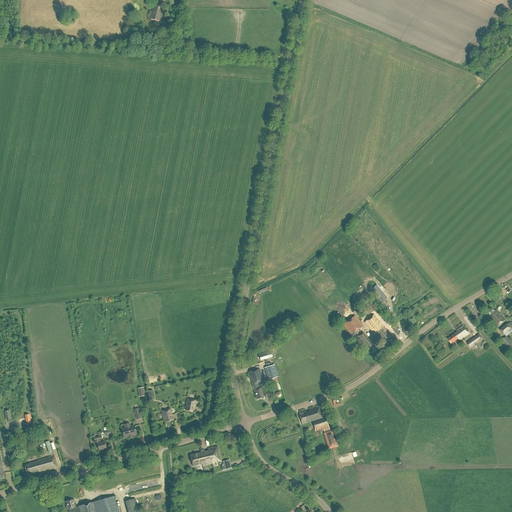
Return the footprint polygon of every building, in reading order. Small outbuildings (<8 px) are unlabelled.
[(151,19),(160,21),(163,5),(155,3),(151,19)] [(377,284),(372,288),(383,302),(388,298),(377,284)] [(497,327),(505,320),(496,311),(495,312),(492,309),(487,313),(493,320),(492,320),(497,327)] [(373,330),(381,324),(374,315),(365,322),(372,331),(373,330)] [(362,326),(354,316),(343,325),(351,335),(362,326)] [(486,320),(482,324),(489,332),(494,328),(486,320)] [(511,324),(510,323),(501,331),(504,334),(506,336),(511,331),(511,324)] [(388,348),(395,342),(391,337),(392,337),(382,324),(374,331),(377,335),(376,336),(385,348),(387,347),(388,348)] [(391,328),(398,336),(400,334),(394,326),(391,328)] [(459,341),(469,334),(463,326),(457,331),(458,332),(448,339),(451,344),(458,339),(459,341)] [(368,349),(373,346),(362,332),(357,336),(364,345),(365,344),(368,349)] [(350,337),(358,352),(363,349),(355,334),(350,337)] [(480,335),(468,343),(470,347),(471,348),(483,340),(480,335)] [(501,342),(508,349),(511,345),(511,343),(506,337),(501,342)] [(259,355),(260,359),(272,356),(271,351),(259,355)] [(385,357),(382,352),(373,357),(376,362),(385,357)] [(274,366),(264,368),(268,380),(278,377),(274,366)] [(257,400),(264,398),(261,387),(260,384),(257,385),(256,383),(263,382),(259,370),(250,373),(249,373),(257,400)] [(194,407),(196,401),(187,399),(185,408),(186,408),(186,411),(192,412),(193,407),(194,407)] [(305,412),(299,414),(302,424),(323,418),(319,408),(319,407),(308,411),(309,411),(305,412)] [(173,421),(170,409),(161,411),(164,420),(165,420),(166,423),(173,421)] [(164,426),(162,416),(155,417),(156,427),(164,426)] [(324,429),(325,432),(330,430),(326,419),(313,423),(316,431),(324,429)] [(131,436),(136,435),(134,426),(131,427),(130,423),(124,424),(125,428),(121,429),(124,438),(129,437),(129,438),(132,437),(131,436)] [(332,430),(324,433),(329,449),(338,446),(335,439),(334,439),(333,436),(334,435),(332,430)] [(101,442),(100,439),(102,439),(101,436),(93,438),(94,441),(95,444),(97,444),(99,450),(106,448),(104,441),(101,442)] [(208,449),(208,451),(211,464),(213,463),(213,462),(217,461),(217,462),(221,462),(217,447),(208,449)] [(211,464),(208,451),(205,452),(204,450),(200,451),(200,453),(190,456),(193,467),(202,465),(202,466),(211,464)] [(39,473),(57,468),(54,457),(28,464),(28,466),(25,467),(27,475),(38,472),(39,473)] [(223,462),(225,470),(231,468),(230,460),(223,462)] [(214,472),(223,471),(222,462),(213,464),(214,472)] [(118,511),(115,496),(99,500),(99,501),(94,503),(74,508),(72,500),(66,501),(67,506),(66,506),(67,510),(71,509),(72,511),(79,509),(79,511),(118,511)] [(125,502),(127,511),(138,511),(135,499),(125,502)]
